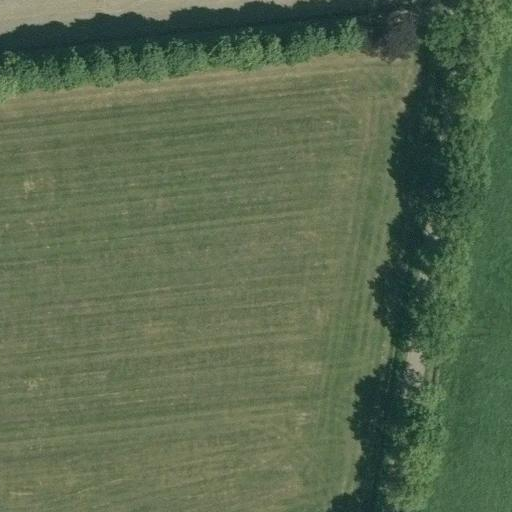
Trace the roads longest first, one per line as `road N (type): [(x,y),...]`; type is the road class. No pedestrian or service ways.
road 1 (unclassified): [(389,511),(469,22)]
road 2 (unclassified): [(0,74),(469,22)]
